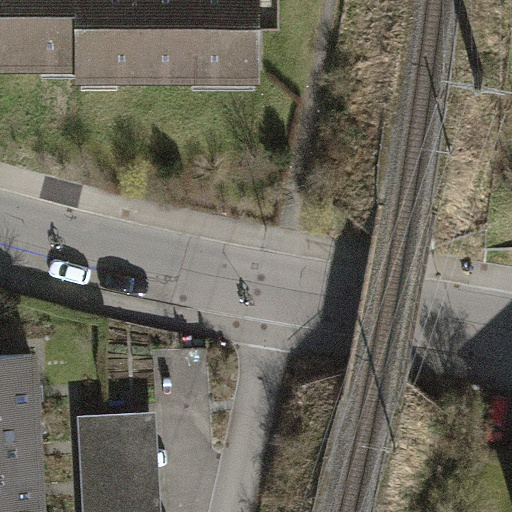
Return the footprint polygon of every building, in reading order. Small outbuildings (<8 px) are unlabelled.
[(0,0),(0,64),(82,65),(82,0),(0,0)] [(81,75),(261,77),(261,0),(82,0),(82,65),(81,75)] [(0,421),(48,419),(44,359),(0,361),(0,421)] [(107,421),(82,422),(87,511),(166,511),(161,418),(107,421)] [(0,480),(51,478),(48,419),(0,421),(0,480)] [(0,511),(52,511),(51,478),(0,480),(0,511)]
